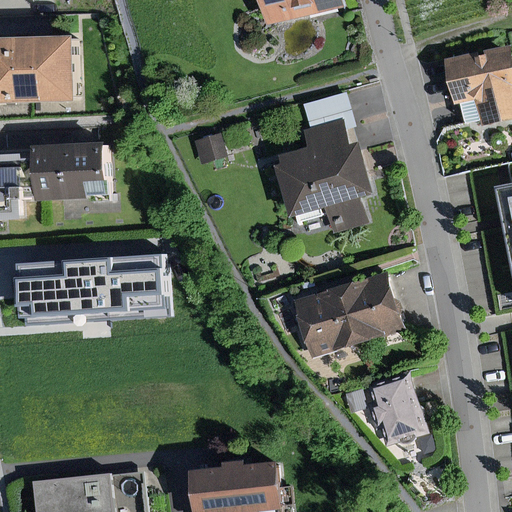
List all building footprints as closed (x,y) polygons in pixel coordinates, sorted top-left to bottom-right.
[(321,13),(324,25),(350,19),(347,7),(355,5),(353,0),(271,0),(278,24),(321,13)] [(0,102),(89,100),(87,34),(0,36),(0,102)] [(511,45),(458,57),(468,105),(488,101),(493,125),(511,121),(511,45)] [(384,190),(368,137),(361,137),(356,122),(367,119),(357,86),(312,99),(320,126),(311,128),(315,140),(290,151),(293,159),(283,162),(298,215),(339,203),(347,229),(382,219),(374,193),(384,190)] [(236,154),(229,132),(207,139),(214,161),(236,154)] [(35,149),(0,150),(0,217),(33,216),(32,193),(50,192),(50,198),(119,194),(116,137),(46,141),(47,153),(35,154),(35,149)] [(165,255),(13,267),(17,318),(36,316),(36,317),(170,313),(165,255)] [(399,269),(352,283),(369,342),(416,328),(399,269)] [(352,283),(306,297),(323,356),(369,342),(352,283)] [(440,431),(421,366),(376,379),(395,444),(440,431)] [(290,457),(204,465),(208,511),(213,511),(294,505),(290,457)] [(155,511),(152,470),(45,480),(47,511),(155,511)]
